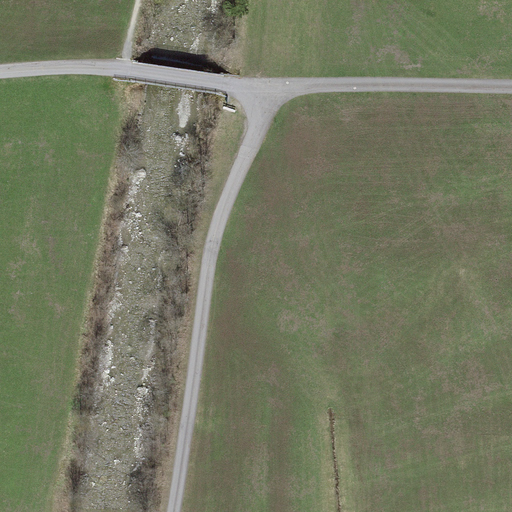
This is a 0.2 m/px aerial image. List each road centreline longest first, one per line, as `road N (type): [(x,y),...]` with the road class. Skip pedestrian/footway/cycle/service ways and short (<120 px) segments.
road 1 (residential): [(511,87),(262,88),(130,70),(0,75)]
road 2 (track): [(262,88),(211,280),(174,511)]
